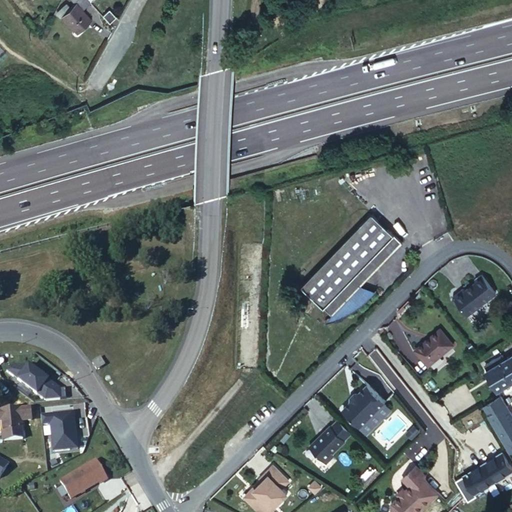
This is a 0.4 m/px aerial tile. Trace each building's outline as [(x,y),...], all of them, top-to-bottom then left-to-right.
[(86,0),(69,0),(74,5),(72,8),(61,18),(60,19),(76,36),(90,22),(81,12),(90,4),(86,0)] [(61,18),(72,8),(67,2),(56,11),(61,18)] [(109,26),(115,20),(109,13),(103,19),(105,21),(109,26)] [(405,243),(374,214),(303,287),(334,316),(405,243)] [(465,299),(472,308),(498,288),(483,270),(477,275),(476,278),(464,288),(461,288),(458,290),(458,294),(461,298),(465,299)] [(453,341),(440,325),(415,346),(428,362),(453,341)] [(511,384),(511,356),(488,371),(499,392),(511,384)] [(10,367),(6,371),(44,401),(60,399),(59,389),(30,366),(10,367)] [(350,399),(342,407),(359,424),(384,400),(367,383),(358,391),(350,399)] [(350,396),(350,399),(358,391),(355,391),(350,396)] [(511,452),(511,408),(510,404),(490,415),(511,454),(511,452)] [(20,424),(30,423),(30,411),(0,412),(0,415),(0,416),(0,423),(1,442),(21,441),(20,424)] [(75,449),(72,413),(40,416),(41,426),(49,425),(51,451),(75,449)] [(332,450),(345,438),(330,423),(309,443),(323,459),(327,459),(332,454),(332,450)] [(410,435),(418,428),(413,424),(406,431),(410,435)] [(511,464),(505,452),(465,474),(477,496),(511,474),(511,464)] [(401,491),(394,498),(393,508),(397,511),(413,511),(439,487),(425,473),(426,472),(427,469),(418,459),(404,473),(412,481),(408,485),(407,485),(409,487),(404,492),(402,490),(401,491)] [(94,461),(59,482),(69,500),(97,483),(98,484),(106,480),(94,461)] [(258,511),(263,511),(288,489),(283,484),(289,478),(273,461),(240,493),(258,511)] [(405,482),(399,489),(401,491),(402,490),(404,492),(409,487),(407,485),(408,485),(405,482)]
